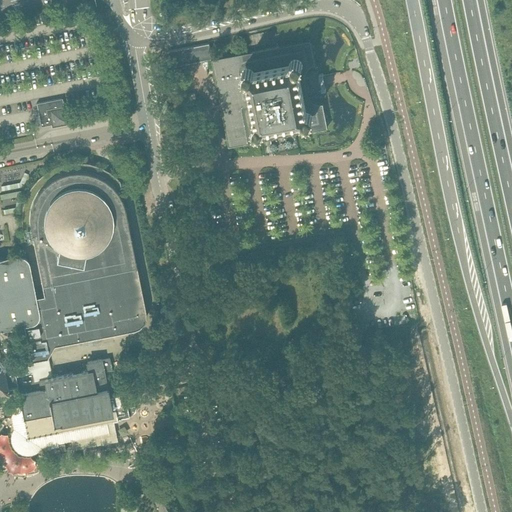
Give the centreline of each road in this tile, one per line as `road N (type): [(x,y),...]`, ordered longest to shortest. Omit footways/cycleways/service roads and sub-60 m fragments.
road 1 (tertiary): [(155,34),(326,4),(355,14),(404,178),(480,511)]
road 2 (trunk): [(411,0),(466,274),(511,418)]
road 3 (trunk): [(444,0),(511,330)]
road 4 (trunk): [(511,198),(470,0)]
road 5 (unclassified): [(166,216),(166,227),(178,233),(194,222),(218,178),(212,167),(199,171)]
